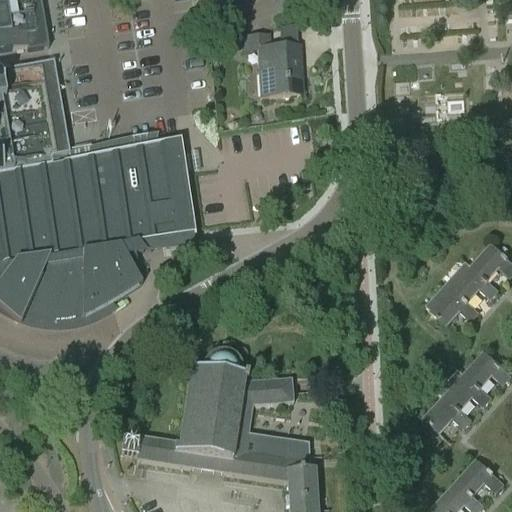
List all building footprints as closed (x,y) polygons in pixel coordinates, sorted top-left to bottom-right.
[(0,0),(0,55),(24,51),(25,54),(46,51),(37,0),(0,0)] [(267,40),(243,41),(244,56),(257,55),(260,102),(301,99),(298,50),(268,52),(267,40)] [(0,178),(5,177),(60,166),(58,159),(68,157),(52,65),(49,65),(0,73),(0,178)] [(466,120),(465,93),(431,93),(432,120),(466,120)] [(0,311),(17,326),(19,320),(28,322),(38,325),(51,325),(63,324),(74,322),(80,320),(81,323),(86,320),(97,315),(108,308),(124,299),(132,294),(139,288),(140,288),(138,286),(134,256),(141,255),(135,246),(168,241),(192,238),(192,241),(194,240),(181,154),(179,143),(69,165),(60,166),(5,177),(0,178),(0,311)] [(511,269),(489,250),(470,271),(485,285),(497,272),(509,282),(511,279),(511,269)] [(470,271),(450,293),(465,307),(478,294),(489,304),(497,296),(485,285),(470,271)] [(450,293),(430,316),(445,330),(458,316),(470,326),(477,318),(465,307),(450,293)] [(483,356),(463,378),(479,393),(491,379),(503,389),(510,381),(483,356)] [(121,442),(119,458),(134,461),(135,465),(140,465),(189,473),(209,476),(227,478),(287,487),(287,496),(288,506),(288,511),(315,511),(313,473),(309,474),(308,461),(285,463),(245,457),(252,410),(292,408),(290,383),(246,386),(246,381),(241,380),(241,378),(241,376),(241,374),(240,372),(240,370),(239,368),(238,366),(236,364),(235,363),(233,361),(231,360),(230,359),(228,358),(226,357),(223,357),(221,357),(219,357),(217,357),(215,357),(213,358),(211,359),(209,360),(207,361),(205,363),(204,364),(203,366),(202,368),(201,370),(200,372),(200,374),(188,372),(178,446),(139,440),(137,444),(121,442)] [(463,378),(443,400),(459,414),(471,401),(483,411),(490,403),(479,393),(463,378)] [(443,400),(422,423),(438,437),(451,423),(463,433),(470,425),(459,414),(443,400)] [(475,465),(455,487),(471,501),(483,487),(495,498),(503,489),(475,465)] [(455,487),(435,508),(439,511),(460,511),(463,509),(466,511),(482,511),(483,511),(471,501),(455,487)]
